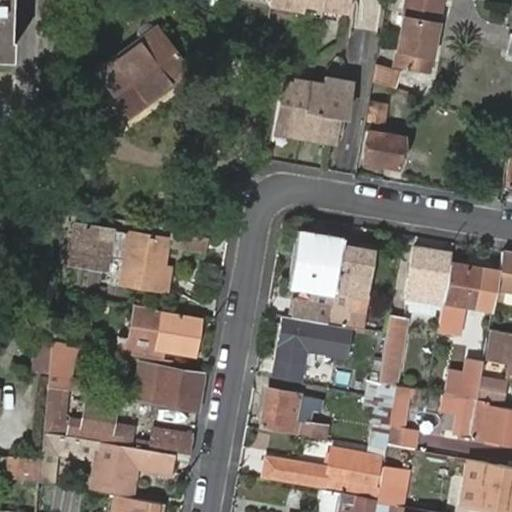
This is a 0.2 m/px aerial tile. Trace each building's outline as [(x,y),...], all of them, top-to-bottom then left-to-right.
[(0,0),(0,59),(8,60),(10,0),(0,0)] [(270,0),(270,5),(309,12),(310,5),(336,10),(347,12),(349,0),(270,0)] [(405,0),(394,65),(432,71),(444,0),(405,0)] [(335,22),(336,10),(310,5),(309,12),(308,17),(335,22)] [(157,25),(93,70),(129,120),(192,74),(157,25)] [(287,85),(280,83),(276,109),(272,133),(284,135),(330,142),(335,117),(341,117),(346,80),(319,76),(312,113),(297,110),(302,81),(288,78),(287,85)] [(372,100),(369,121),(383,123),(386,102),(372,100)] [(368,130),(362,159),(397,166),(403,136),(368,130)] [(272,133),(270,140),(284,142),(284,135),(272,133)] [(511,188),(504,188),(502,198),(511,199),(511,188)] [(74,245),(70,262),(105,268),(107,257),(110,236),(111,231),(74,224),(70,244),(74,245)] [(169,245),(170,237),(125,230),(124,234),(119,259),(115,283),(155,291),(159,264),(165,265),(169,245)] [(207,236),(208,236),(171,230),(170,237),(169,245),(205,251),(207,236)] [(124,234),(111,231),(110,236),(107,257),(119,259),(124,234)] [(333,284),(340,245),(303,239),(296,278),(333,284)] [(373,250),(340,245),(333,284),(333,288),(367,294),(373,250)] [(451,262),(452,254),(413,247),(405,293),(444,298),(451,262)] [(511,253),(501,252),(493,299),(500,300),(502,289),(511,290),(511,253)] [(482,268),(451,262),(444,298),(444,302),(476,306),(482,268)] [(330,304),(329,309),(327,323),(352,327),(358,328),(363,294),(333,288),(330,304)] [(293,298),(289,316),(327,323),(329,309),(330,304),(293,298)] [(401,301),(400,310),(433,316),(435,307),(401,301)] [(137,304),(135,304),(129,339),(118,337),(117,341),(121,341),(120,353),(161,360),(163,349),(194,354),(201,318),(147,309),(148,306),(137,304)] [(405,315),(389,312),(386,332),(378,381),(394,384),(405,315)] [(289,316),(282,315),(271,376),(302,382),(308,350),(347,357),(352,327),(327,323),(289,316)] [(511,331),(490,328),(487,348),(500,351),(503,337),(511,338),(511,341),(506,375),(511,375),(511,331)] [(48,355),(49,341),(34,340),(32,370),(46,372),(47,368),(48,355)] [(90,362),(92,348),(49,341),(48,355),(47,368),(69,372),(71,359),(90,362)] [(466,359),(459,396),(476,399),(480,376),(482,362),(466,359)] [(153,396),(158,367),(141,364),(136,393),(153,396)] [(197,412),(203,375),(158,367),(153,396),(136,393),(134,401),(197,412)] [(69,372),(47,368),(46,372),(45,386),(63,389),(82,392),(84,381),(68,378),(69,372)] [(480,376),(476,399),(497,402),(500,379),(480,376)] [(362,452),(382,454),(389,385),(369,383),(362,452)] [(402,427),(410,387),(397,385),(394,398),(389,425),(392,426),(389,442),(413,446),(417,430),(402,427)] [(63,389),(45,386),(42,417),(58,419),(63,389)] [(294,433),(325,437),(327,424),(308,421),(298,419),(302,393),(268,388),(262,424),(295,429),(294,433)] [(312,395),(302,393),(298,419),(308,421),(312,395)] [(476,399),(459,396),(458,401),(464,402),(458,436),(511,445),(511,409),(496,406),(497,402),(476,399)] [(65,420),(63,436),(97,441),(128,446),(130,427),(110,424),(114,402),(83,397),(79,422),(65,420)] [(58,419),(42,417),(40,432),(63,436),(65,420),(58,419)] [(190,456),(193,436),(151,430),(149,450),(171,453),(190,456)] [(40,432),(39,456),(38,458),(37,481),(51,484),(54,453),(94,460),(90,486),(131,491),(135,465),(168,470),(171,453),(149,450),(128,446),(128,448),(97,443),(97,441),(63,436),(40,432)] [(270,458),(267,475),(341,487),(344,483),(372,488),(376,462),(373,455),(336,450),(334,468),(270,458)] [(37,481),(38,458),(5,457),(5,479),(37,481)] [(511,473),(502,472),(503,467),(467,459),(465,470),(472,471),(471,481),(467,481),(463,504),(466,505),(504,511),(506,511),(510,511),(511,502),(511,473)] [(377,499),(401,503),(403,487),(394,486),(397,468),(382,466),(377,497),(377,499)] [(374,511),(377,499),(377,497),(342,492),(319,488),(315,511),(374,511)] [(159,511),(161,501),(109,493),(106,511),(159,511)] [(446,511),(446,510),(401,503),(377,499),(374,511),(446,511)]
